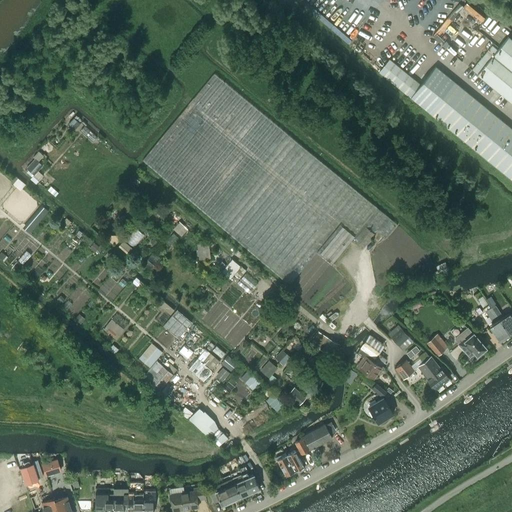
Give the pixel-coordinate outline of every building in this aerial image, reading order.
[(499,31),(492,41),(500,46),(507,36),(499,31)] [(491,45),(471,69),(477,74),(476,74),(511,103),(511,38),(510,37),(498,51),(491,45)] [(389,59),(379,71),(410,97),(420,84),(389,59)] [(420,84),(410,97),(511,179),(511,128),(435,66),(420,84)] [(352,238),(354,239),(365,226),(373,233),(376,230),(381,234),(392,220),(214,73),(142,159),(289,285),(316,251),(331,264),(352,238)] [(69,122),(69,123),(69,124),(70,124),(70,125),(70,126),(71,126),(72,127),(73,129),(74,129),(75,129),(76,128),(76,127),(78,126),(78,125),(79,125),(79,124),(80,124),(80,123),(79,122),(80,120),(80,119),(79,118),(78,117),(77,116),(76,116),(75,116),(74,118),(73,118),(72,119),(72,120),(71,120),(70,121),(70,122),(69,122)] [(27,167),(27,168),(27,169),(28,170),(29,171),(28,171),(28,172),(29,173),(29,174),(32,176),(32,177),(31,178),(31,179),(32,180),(32,181),(33,181),(35,183),(36,183),(37,183),(37,182),(38,182),(39,180),(40,179),(41,178),(42,177),(42,176),(43,176),(43,175),(42,174),(41,173),(40,173),(40,172),(39,172),(38,171),(38,170),(39,170),(39,169),(42,166),(42,165),(40,163),(39,162),(39,161),(39,160),(40,159),(41,158),(42,156),(43,155),(42,155),(39,152),(38,151),(38,152),(36,153),(36,154),(34,156),(33,157),(34,157),(34,158),(34,159),(33,160),(31,162),(30,163),(29,164),(28,166),(27,167)] [(51,186),(47,190),(55,196),(58,192),(51,186)] [(179,221),(173,229),(181,236),(188,229),(179,221)] [(101,225),(97,230),(105,236),(109,231),(101,225)] [(374,233),(373,233),(365,226),(354,239),(363,246),(374,233)] [(127,240),(135,246),(145,233),(137,227),(127,240)] [(123,241),(118,246),(127,253),(131,248),(123,241)] [(93,242),(90,247),(95,252),(99,247),(93,242)] [(208,242),(197,244),(199,259),(210,258),(208,242)] [(26,251),(19,260),(23,263),(30,255),(26,251)] [(222,270),(222,271),(222,272),(223,272),(223,273),(224,274),(225,274),(226,275),(227,276),(228,276),(229,277),(229,278),(230,278),(231,277),(231,276),(232,275),(234,273),(236,271),(237,270),(237,269),(238,269),(239,268),(239,269),(238,269),(238,270),(237,270),(237,271),(236,272),(236,273),(235,273),(235,274),(235,275),(236,275),(236,276),(237,276),(238,276),(238,277),(239,277),(240,276),(241,275),(242,274),(243,274),(243,273),(244,273),(244,272),(245,271),(245,270),(242,267),(241,267),(239,267),(240,266),(240,265),(239,265),(238,264),(237,263),(236,263),(236,262),(235,262),(235,261),(234,261),(233,260),(232,259),(231,259),(230,260),(230,261),(229,261),(229,262),(228,263),(228,264),(227,264),(227,265),(225,267),(224,267),(223,268),(223,269),(222,270)] [(444,262),(435,266),(441,278),(450,274),(444,262)] [(136,277),(132,281),(137,285),(141,281),(136,277)] [(157,307),(157,308),(158,308),(158,309),(159,309),(159,310),(160,310),(160,312),(160,313),(159,313),(159,314),(158,316),(158,317),(158,318),(158,319),(159,320),(160,321),(161,321),(162,321),(163,321),(164,321),(165,320),(166,319),(167,318),(168,317),(169,316),(169,315),(170,314),(171,313),(172,312),(173,311),(173,310),(173,309),(172,308),(171,307),(170,306),(169,305),(168,305),(168,304),(167,303),(166,303),(165,302),(164,302),(164,301),(163,301),(163,300),(162,301),(161,301),(161,302),(161,303),(159,304),(159,305),(158,305),(157,307)] [(495,305),(491,308),(499,319),(508,333),(511,329),(511,317),(509,313),(503,317),(495,305)] [(491,307),(485,311),(493,323),(489,326),(498,339),(508,333),(499,319),(491,308),(491,307)] [(176,309),(163,325),(178,338),(192,322),(176,309)] [(79,313),(75,318),(80,323),(85,318),(79,313)] [(104,328),(104,329),(105,330),(106,330),(107,331),(108,333),(109,334),(109,335),(111,335),(112,336),(113,336),(114,336),(114,335),(115,335),(115,334),(116,334),(117,334),(119,334),(120,333),(120,331),(121,330),(122,330),(122,329),(122,328),(122,327),(121,327),(120,327),(120,326),(119,326),(119,325),(118,324),(116,322),(115,322),(115,321),(114,321),(114,320),(113,320),(113,319),(112,319),(111,319),(110,320),(110,321),(109,321),(109,322),(107,323),(107,324),(106,325),(106,326),(104,328)] [(235,346),(252,329),(242,319),(225,336),(235,346)] [(398,324),(387,333),(399,347),(410,338),(398,324)] [(468,325),(455,335),(461,342),(460,342),(471,356),(476,352),(478,355),(488,348),(475,332),(474,333),(468,325)] [(340,344),(338,343),(323,334),(316,347),(333,356),(340,344)] [(382,343),(369,334),(363,344),(375,353),(382,343)] [(436,336),(429,342),(439,355),(446,349),(436,336)] [(151,342),(138,358),(149,367),(162,352),(151,342)] [(113,344),(109,349),(114,353),(118,349),(113,344)] [(411,356),(420,349),(417,345),(408,351),(411,356)] [(360,348),(357,353),(363,357),(357,366),(373,378),(374,376),(376,376),(378,373),(377,372),(381,367),(374,362),(377,359),(376,359),(360,348)] [(205,349),(197,358),(210,369),(218,360),(205,349)] [(277,357),(286,362),(290,353),(281,349),(277,357)] [(442,369),(441,370),(427,350),(420,356),(425,362),(420,366),(425,373),(424,373),(427,377),(428,376),(429,378),(429,379),(430,378),(431,378),(442,369)] [(227,355),(221,363),(230,370),(237,363),(227,355)] [(325,356),(314,366),(318,370),(322,372),(324,369),(322,367),(329,361),(325,356)] [(395,368),(403,379),(415,370),(406,359),(395,368)] [(157,360),(143,376),(149,382),(145,385),(158,396),(163,390),(161,388),(173,374),(173,373),(177,369),(167,361),(163,366),(157,360)] [(259,369),(266,375),(274,366),(266,360),(259,369)] [(223,366),(216,375),(223,380),(230,371),(223,366)] [(430,378),(429,379),(436,389),(451,378),(448,374),(451,372),(446,366),(442,369),(431,378),(430,378)] [(350,368),(344,376),(350,380),(356,372),(350,368)] [(248,370),(240,378),(252,389),(260,382),(248,370)] [(387,391),(376,383),(371,388),(382,397),(387,391)] [(294,387),(287,394),(299,405),(306,397),(294,387)] [(374,415),(373,416),(374,418),(375,417),(378,423),(386,418),(385,416),(390,413),(391,415),(393,414),(384,400),(382,397),(368,407),(374,415)] [(181,411),(189,417),(193,411),(185,405),(181,411)] [(214,420),(204,411),(203,412),(199,407),(188,418),(208,437),(209,436),(213,440),(221,431),(218,428),(214,432),(209,426),(214,420)] [(304,435),(312,449),(334,438),(326,424),(304,435)] [(228,437),(223,432),(213,441),(218,446),(228,437)] [(310,450),(304,438),(296,442),(303,454),(310,450)] [(286,455),(294,472),(303,468),(295,450),(286,455)] [(294,472),(286,455),(277,459),(285,477),(294,472)] [(57,458),(41,464),(45,476),(61,471),(57,458)] [(33,463),(19,467),(25,485),(39,480),(33,463)] [(240,465),(251,492),(260,488),(254,474),(249,476),(247,471),(246,471),(244,466),(244,467),(243,464),(240,465)] [(251,492),(240,465),(238,466),(241,473),(233,477),(241,496),(251,492)] [(224,481),(232,499),(241,496),(233,477),(224,481)] [(144,481),(129,481),(129,506),(134,506),(134,511),(143,511),(144,497),(144,481)] [(215,490),(214,491),(210,493),(213,502),(221,499),(223,503),(232,499),(224,481),(213,485),(215,490)] [(184,492),(183,486),(171,487),(172,493),(174,510),(198,507),(197,500),(206,499),(205,487),(196,488),(196,490),(184,492)] [(104,488),(95,488),(95,511),(104,511),(103,511),(114,511),(114,492),(113,492),(113,488),(104,488)] [(120,493),(114,492),(114,511),(124,511),(124,506),(129,506),(129,493),(129,492),(128,492),(120,493)] [(150,497),(144,497),(143,511),(154,511),(154,492),(150,492),(150,497)] [(72,511),(67,496),(54,500),(58,511),(72,511)] [(58,511),(54,500),(54,498),(41,502),(44,511),(58,511)] [(91,501),(77,501),(81,511),(91,511),(91,501)]
